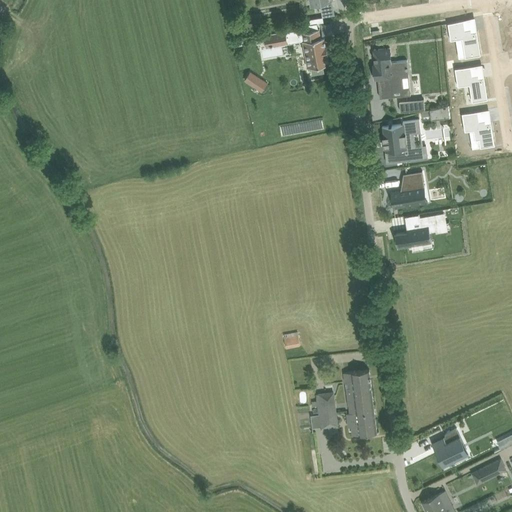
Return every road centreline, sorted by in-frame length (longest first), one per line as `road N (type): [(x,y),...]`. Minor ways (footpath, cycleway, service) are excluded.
road 1 (unclassified): [(414,511),(350,18)]
road 2 (residential): [(508,144),(484,0)]
road 3 (residential): [(350,18),(470,0)]
